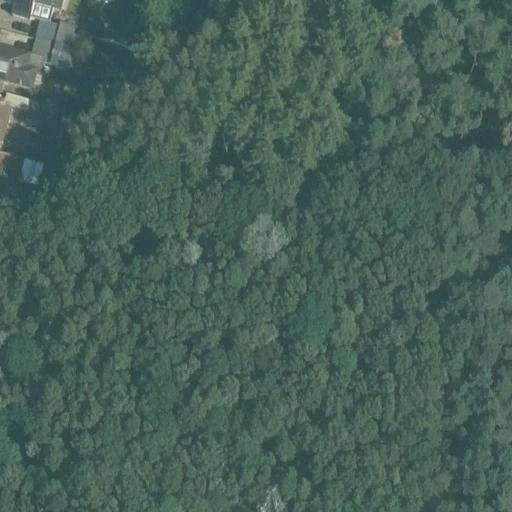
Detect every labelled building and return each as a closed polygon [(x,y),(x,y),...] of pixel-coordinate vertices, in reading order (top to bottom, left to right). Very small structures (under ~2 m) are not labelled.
[(65,0),(1,0),(0,5),(0,6),(15,10),(12,19),(30,24),(31,21),(41,24),(44,10),(62,15),(65,0)] [(55,48),(76,53),(82,33),(61,27),(57,41),(55,48)] [(36,43),(55,48),(57,41),(38,36),(36,43)] [(55,48),(36,43),(32,60),(0,52),(0,84),(4,86),(33,93),(37,77),(41,79),(44,67),(71,75),(76,53),(55,48)] [(54,135),(61,112),(7,98),(4,110),(29,117),(26,127),(54,135)] [(0,153),(2,146),(3,146),(12,112),(0,108),(0,153)] [(39,191),(44,170),(0,157),(0,195),(6,172),(22,176),(20,186),(39,191)] [(52,188),(55,175),(46,173),(42,185),(52,188)]
